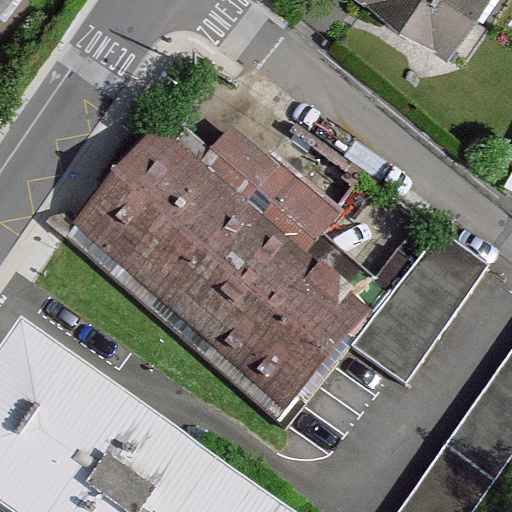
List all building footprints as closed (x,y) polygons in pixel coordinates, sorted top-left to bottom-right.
[(378,0),(446,46),(469,11),(476,0),(378,0)] [(496,0),(476,0),(469,11),(484,19),(496,0)] [(155,139),(115,186),(130,198),(170,152),(155,139)] [(173,155),(170,152),(130,198),(115,186),(80,220),(71,213),(51,220),(286,427),(300,409),(284,394),(361,307),(373,293),(312,240),(328,223),(295,194),(260,234),(232,210),(267,171),(232,140),(210,165),(184,142),(173,155)] [(355,345),(407,383),(488,266),(443,235),(355,345)] [(511,354),(400,511),(473,511),(511,456),(511,354)] [(0,403),(0,423),(41,366),(31,360),(0,403)] [(0,423),(0,506),(8,511),(247,511),(41,366),(0,423)]
